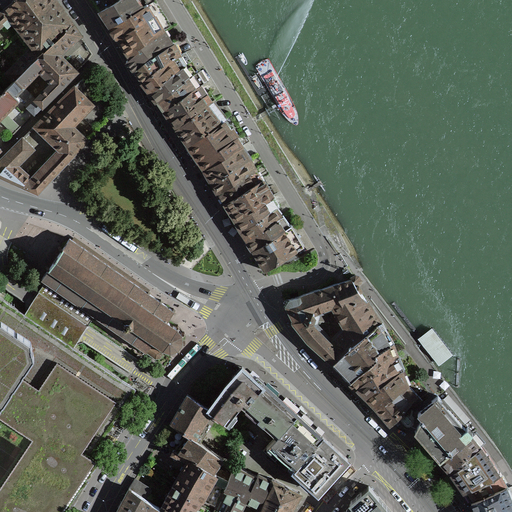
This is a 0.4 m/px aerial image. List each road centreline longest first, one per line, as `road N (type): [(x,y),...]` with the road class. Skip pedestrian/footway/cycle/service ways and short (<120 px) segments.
road 1 (residential): [(254,297),(277,279),(319,273),(324,254),(172,0)]
road 2 (residential): [(254,297),(76,0)]
road 3 (residential): [(0,196),(68,216),(210,302),(254,297)]
road 4 (residential): [(254,297),(171,390),(96,511)]
road 5 (residential): [(378,445),(302,370),(254,297)]
